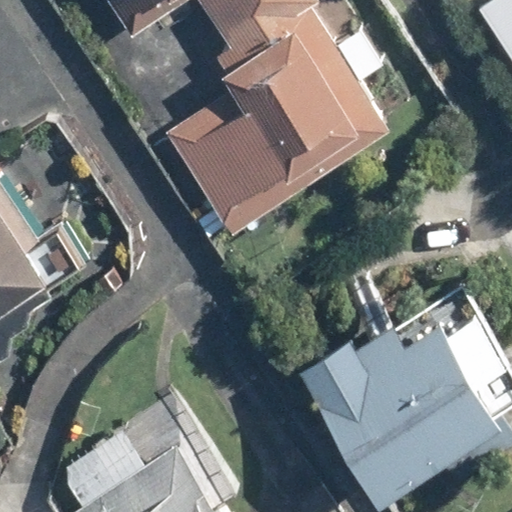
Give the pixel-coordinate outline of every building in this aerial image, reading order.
[(122,0),(138,22),(167,0),(209,0),(231,30),(215,42),(239,74),(171,124),(242,221),(380,121),(324,44),(343,30),(320,0),(122,0)] [(511,0),(491,0),(511,31),(511,0)] [(37,224),(0,167),(0,349),(83,296),(64,267),(89,251),(61,208),(37,224)] [(511,384),(511,322),(473,263),(397,312),(386,294),(308,345),(390,473),(511,393),(511,385),(511,384)] [(249,486),(172,381),(65,460),(93,497),(76,510),(76,511),(237,511),(229,500),(249,486)]
